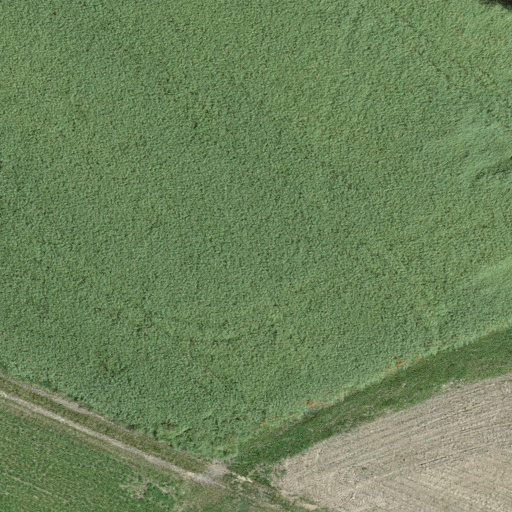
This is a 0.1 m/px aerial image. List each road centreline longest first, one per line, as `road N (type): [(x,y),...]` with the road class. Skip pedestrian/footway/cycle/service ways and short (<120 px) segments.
road 1 (track): [(511,341),(205,470)]
road 2 (track): [(301,511),(0,383)]
